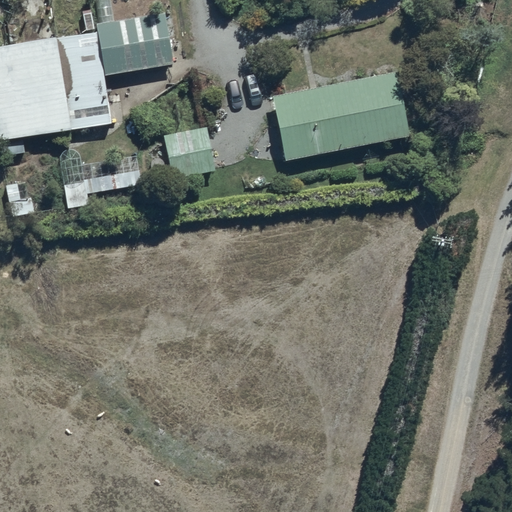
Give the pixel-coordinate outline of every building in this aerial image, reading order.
[(167,19),(98,31),(100,38),(107,82),(176,70),(167,19)] [(100,38),(0,53),(0,146),(114,128),(107,82),(100,38)] [(400,76),(275,102),(289,166),(413,140),(400,76)] [(209,131),(165,139),(174,184),(218,176),(209,131)] [(143,184),(137,153),(64,169),(73,208),(95,203),(93,195),(143,184)] [(36,182),(12,184),(14,215),(38,214),(36,182)]
